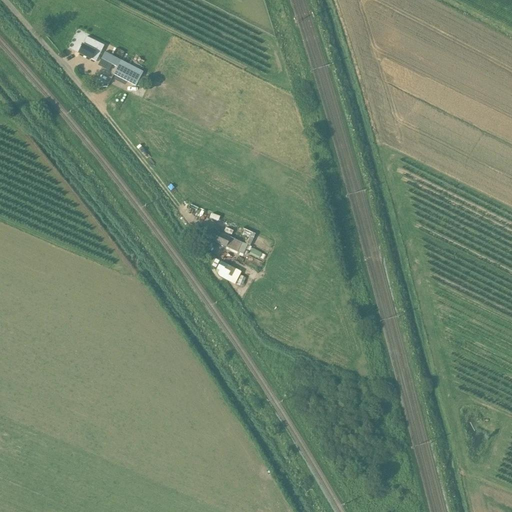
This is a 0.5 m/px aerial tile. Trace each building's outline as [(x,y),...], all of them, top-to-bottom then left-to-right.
[(96,62),(100,54),(104,46),(87,37),(78,53),(96,62)] [(117,68),(121,60),(105,52),(101,59),(117,68)] [(130,84),(137,69),(121,60),(117,68),(113,75),(130,84)] [(226,248),(231,237),(212,229),(207,239),(226,248)] [(248,245),(231,237),(226,248),(244,255),(248,245)] [(262,253),(252,249),(249,255),(259,259),(262,253)] [(216,272),(219,276),(229,281),(234,270),(229,268),(220,263),(216,272)]
